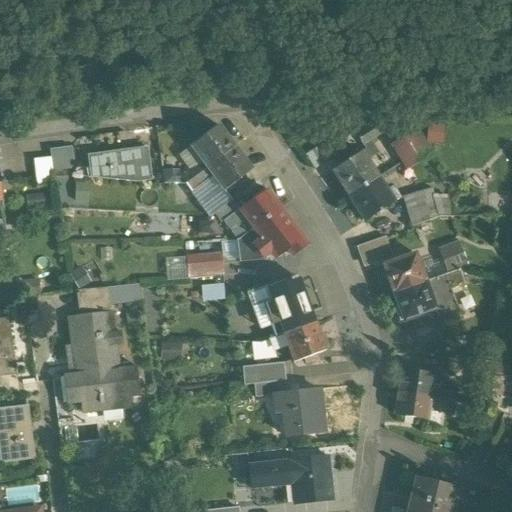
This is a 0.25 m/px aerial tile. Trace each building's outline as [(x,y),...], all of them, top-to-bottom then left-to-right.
[(375,119),(354,133),(361,144),(383,131),(375,119)] [(217,127),(190,147),(201,162),(207,170),(234,150),(217,127)] [(416,128),(390,144),(407,171),(433,154),(416,128)] [(71,149),(49,151),(50,159),(52,173),(74,170),(71,149)] [(366,149),(332,170),(348,196),(377,177),(364,156),(368,153),(366,149)] [(146,150),(87,158),(91,180),(137,184),(151,182),(146,150)] [(234,150),(207,170),(212,177),(224,192),(251,172),(234,150)] [(50,159),(33,162),(37,188),(54,186),(52,173),(50,159)] [(201,162),(189,171),(188,169),(178,177),(185,186),(207,170),(201,162)] [(207,170),(185,186),(190,193),(212,177),(207,170)] [(230,202),(212,177),(190,193),(208,218),(215,212),(230,202)] [(377,177),(348,196),(364,221),(398,200),(395,195),(390,198),(377,177)] [(431,189),(402,196),(412,225),(440,215),(434,197),(431,189)] [(265,191),(237,212),(244,221),(252,231),(279,211),(265,191)] [(452,216),(447,197),(434,197),(440,215),(452,216)] [(237,212),(230,202),(215,212),(223,222),(237,212)] [(279,211),(252,231),(266,249),(293,230),(293,229),(279,211)] [(237,212),(223,222),(230,231),(244,221),(237,212)] [(252,231),(237,242),(235,242),(238,264),(265,261),(263,258),(269,253),(274,259),(282,253),(283,254),(287,251),(291,257),(305,246),(293,230),(266,249),(252,231)] [(387,236),(360,245),(367,266),(394,257),(387,236)] [(459,242),(438,250),(447,275),(459,270),(468,267),(459,242)] [(415,255),(383,267),(384,268),(383,269),(381,273),(384,280),(388,281),(388,282),(388,281),(393,294),(425,283),(415,255)] [(220,256),(186,259),(188,281),(222,277),(220,256)] [(447,275),(425,283),(435,311),(439,323),(460,315),(451,291),(465,285),(459,270),(447,275)] [(299,280),(267,292),(270,302),(283,335),(315,324),(299,280)] [(425,283),(393,294),(398,308),(394,309),(399,322),(403,321),(403,322),(435,311),(425,283)] [(107,289),(76,292),(79,317),(110,314),(107,289)] [(267,292),(258,295),(262,305),(270,302),(267,292)] [(270,302),(262,305),(274,338),(283,335),(270,302)] [(79,317),(69,318),(77,375),(63,377),(67,406),(99,402),(99,404),(102,404),(102,401),(139,397),(138,385),(141,385),(139,374),(137,375),(136,368),(117,370),(114,346),(122,345),(120,333),(113,334),(110,314),(79,317)] [(0,378),(16,377),(8,319),(0,320),(0,378)] [(283,335),(287,348),(293,364),(325,352),(325,351),(327,346),(325,339),(319,337),(315,324),(283,335)] [(274,338),(267,341),(272,353),(287,348),(283,335),(274,338)] [(283,364),(241,369),(243,387),(253,386),(285,382),(283,364)] [(434,374),(400,369),(397,392),(430,397),(432,387),(434,374)] [(285,382),(253,386),(255,399),(273,397),(273,396),(286,394),(285,382)] [(457,391),(432,387),(430,397),(456,401),(457,391)] [(286,394),(273,396),(273,397),(275,415),(282,414),(285,439),(324,434),(322,414),(320,414),(317,391),(286,394)] [(430,397),(397,392),(394,415),(427,420),(430,397)] [(28,407),(0,410),(0,447),(2,447),(4,464),(35,460),(28,407)] [(502,415),(488,409),(480,431),(492,436),(502,415)] [(290,463),(248,468),(250,489),(296,485),(299,505),(331,502),(329,479),(328,479),(326,460),(327,460),(327,458),(290,462),(290,463)] [(449,511),(456,488),(413,478),(404,511),(449,511)] [(39,486),(6,490),(8,507),(41,503),(39,486)]
